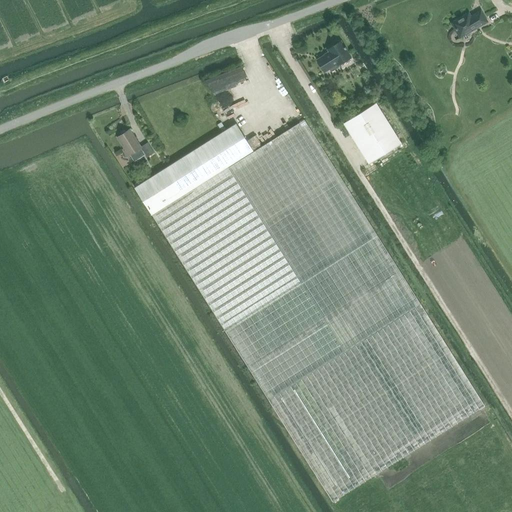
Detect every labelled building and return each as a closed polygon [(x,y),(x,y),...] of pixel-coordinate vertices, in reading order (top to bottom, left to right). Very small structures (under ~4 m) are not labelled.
[(469,13),(452,23),(460,37),(477,27),(487,21),(481,11),(471,17),(469,13)] [(334,45),(327,50),(329,53),(324,56),(324,55),(317,60),(324,72),(329,69),(331,72),(338,67),(337,64),(343,60),(344,62),(346,63),(350,61),(350,59),(349,57),(350,56),(345,48),(344,46),(341,41),(339,42),(338,41),(336,40),(333,42),(333,44),(334,45)] [(343,122),(368,163),(400,143),(375,102),(343,122)] [(229,167),(152,215),(225,331),(234,344),(330,498),(332,502),(485,406),(482,403),(446,344),(377,234),(304,119),(229,167)] [(213,137),(135,187),(152,214),(230,164),(253,149),(236,122),(213,137)] [(125,148),(123,149),(127,155),(141,146),(130,129),(127,131),(125,130),(121,132),(121,134),(117,137),(125,148)] [(145,148),(143,149),(148,156),(154,152),(148,142),(143,145),(145,148)]
